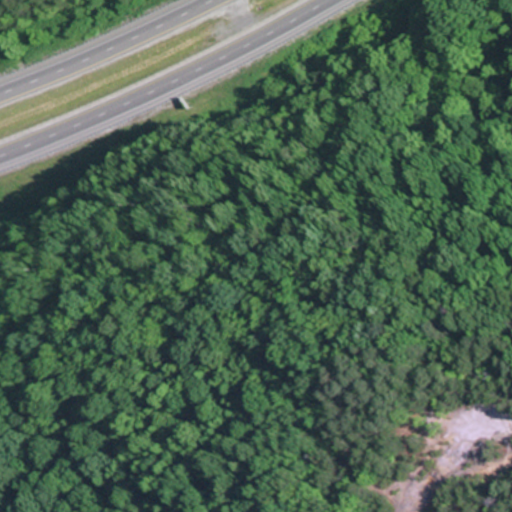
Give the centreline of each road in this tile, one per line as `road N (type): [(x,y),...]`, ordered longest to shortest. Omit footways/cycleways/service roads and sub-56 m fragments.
road 1 (motorway): [(0,162),(192,78),(340,0)]
road 2 (motorway): [(207,0),(0,92)]
